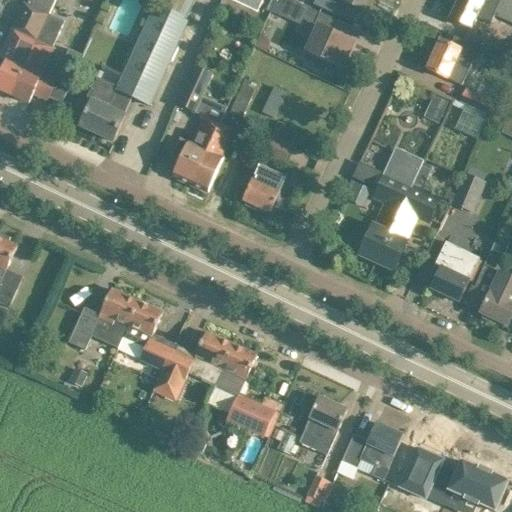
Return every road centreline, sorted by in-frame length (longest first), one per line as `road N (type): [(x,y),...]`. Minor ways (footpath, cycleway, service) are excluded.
road 1 (residential): [(511,454),(0,202)]
road 2 (primary): [(511,412),(0,160)]
road 3 (residential): [(296,270),(0,128)]
road 4 (residential): [(296,270),(416,0)]
road 5 (residential): [(511,373),(296,270)]
